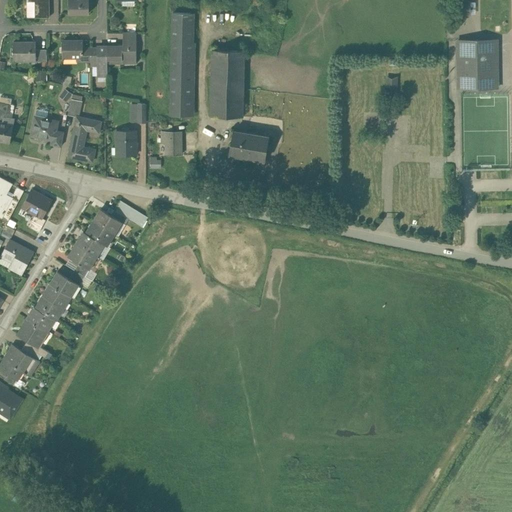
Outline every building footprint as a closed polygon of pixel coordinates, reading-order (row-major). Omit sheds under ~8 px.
[(26,0),(27,1),(29,1),(28,0),(36,0),(37,16),(35,16),(35,17),(49,17),(49,0),(26,0)] [(36,0),(28,0),(29,1),(27,1),(27,17),(35,17),(35,16),(37,16),(36,0)] [(69,0),(69,13),(89,13),(88,0),(69,0)] [(469,14),(469,2),(457,2),(457,14),(469,14)] [(193,13),(173,13),(172,42),(192,42),(193,13)] [(123,47),(107,47),(107,63),(122,62),(122,60),(136,60),(136,32),(123,32),(123,47)] [(497,40),(457,40),(457,88),(497,87),(497,40)] [(36,41),(13,41),(13,61),(36,61),(36,49),(36,41)] [(82,41),(62,41),(62,55),(77,55),(77,61),(91,60),(91,48),(83,48),(82,41)] [(192,42),(172,42),(171,115),(181,116),(190,116),(192,42)] [(107,47),(91,47),(91,48),(91,60),(91,65),(97,66),(97,75),(107,75),(107,63),(107,47)] [(47,49),(36,49),(36,61),(47,61),(47,49)] [(244,51),(212,50),(211,116),(243,117),(244,51)] [(396,78),(387,78),(387,98),(396,98),(396,78)] [(78,100),(71,99),(67,115),(75,116),(78,100)] [(78,100),(75,116),(77,116),(80,117),(83,101),(78,100)] [(8,104),(0,102),(0,110),(7,112),(8,104)] [(45,118),(35,116),(31,135),(44,138),(45,136),(54,138),(53,145),(61,147),(64,132),(56,130),(58,121),(45,118)] [(80,117),(77,116),(69,152),(81,154),(83,147),(86,130),(99,133),(101,122),(80,117)] [(271,121),(251,117),(250,125),(270,129),(271,121)] [(279,122),(271,121),(270,129),(278,130),(279,122)] [(0,122),(0,139),(10,142),(13,125),(2,123),(0,122)] [(136,130),(116,131),(116,148),(121,148),(121,155),(136,155),(136,130)] [(269,136),(233,130),(229,154),(264,160),(269,136)] [(181,131),(161,131),(161,142),(165,142),(165,154),(177,154),(177,143),(182,143),(181,131)] [(95,150),(83,147),(81,154),(69,152),(68,156),(92,162),(95,150)] [(151,157),(151,167),(161,167),(161,157),(151,157)] [(12,183),(0,177),(0,211),(4,213),(12,199),(12,197),(11,197),(6,194),(12,183)] [(54,198),(31,186),(21,206),(44,217),(54,198)] [(17,187),(11,197),(12,197),(12,199),(18,202),(24,190),(17,187)] [(148,217),(120,200),(114,210),(115,211),(115,210),(136,223),(142,227),(148,217)] [(112,216),(101,209),(93,221),(114,233),(121,221),(112,216)] [(136,223),(115,210),(115,211),(112,216),(121,221),(125,224),(133,229),(136,223)] [(114,233),(93,221),(86,232),(104,243),(107,245),(107,244),(104,243),(107,238),(110,240),(114,233)] [(121,221),(114,233),(118,236),(118,235),(118,236),(125,224),(121,221)] [(15,230),(6,225),(1,235),(10,240),(15,230)] [(86,232),(84,231),(76,243),(97,255),(104,243),(86,232)] [(10,240),(1,256),(12,262),(9,267),(21,274),(33,252),(10,240)] [(97,255),(76,243),(69,256),(79,262),(89,268),(89,267),(97,255)] [(89,268),(79,262),(74,270),(85,276),(90,268),(89,267),(89,268)] [(85,276),(74,270),(69,278),(79,284),(78,284),(79,285),(85,276)] [(69,278),(58,271),(50,283),(51,283),(71,296),(78,284),(79,284),(69,278)] [(71,296),(51,283),(43,295),(63,308),(64,307),(61,306),(64,301),(66,302),(71,296)] [(63,308),(43,295),(36,307),(55,319),(56,320),(63,308)] [(55,319),(36,307),(34,306),(27,318),(47,330),(55,319)] [(27,318),(17,333),(28,339),(38,346),(38,345),(47,330),(27,318)] [(38,346),(28,339),(24,345),(42,355),(45,357),(48,352),(38,345),(38,346)] [(21,350),(13,344),(0,365),(0,369),(7,374),(17,380),(22,371),(29,375),(38,360),(21,350)] [(42,355),(24,345),(21,350),(38,360),(42,355)] [(17,380),(7,374),(4,379),(14,385),(17,380)] [(6,391),(0,387),(0,409),(4,412),(6,410),(12,414),(21,399),(6,389),(6,391)]
